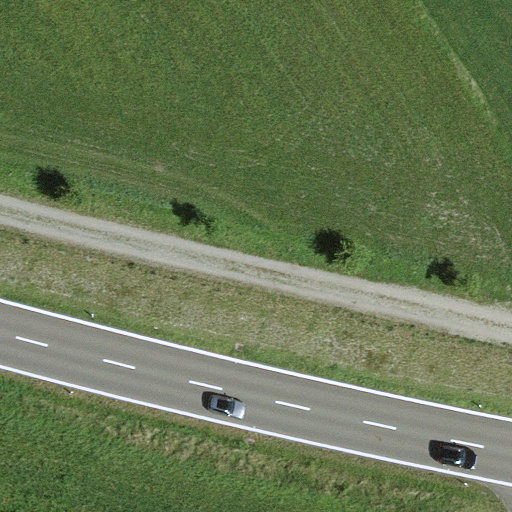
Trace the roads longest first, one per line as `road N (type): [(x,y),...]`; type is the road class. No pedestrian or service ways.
road 1 (track): [(511,334),(0,206)]
road 2 (secondary): [(511,451),(0,331)]
